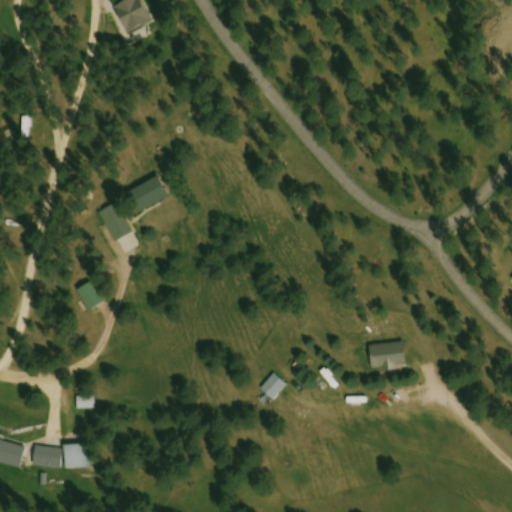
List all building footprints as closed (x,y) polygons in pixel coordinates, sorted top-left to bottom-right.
[(138,0),(119,11),(132,36),(155,23),(143,0),(138,0)] [(130,198),(141,218),(173,199),(162,179),(130,198)] [(103,215),(120,246),(137,237),(120,206),(103,215)] [(96,314),(108,305),(94,285),(81,294),(96,314)] [(410,373),(408,347),(374,349),(375,375),(410,373)] [(263,392),(275,404),(290,389),(278,377),(263,392)] [(0,465),(24,471),(28,449),(0,443),(0,465)] [(68,472),(93,472),(93,448),(68,448),(68,472)] [(36,469),(63,472),(65,452),(38,450),(36,469)]
